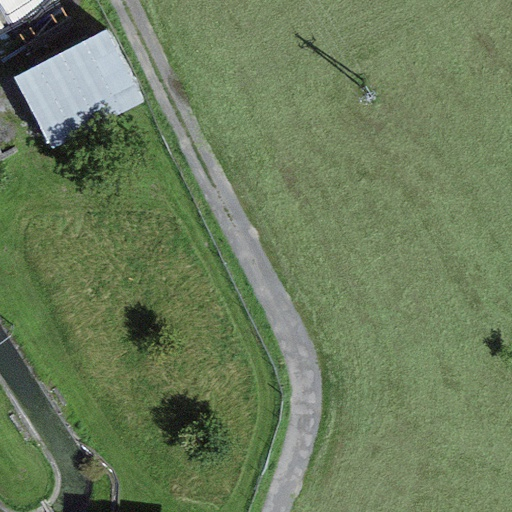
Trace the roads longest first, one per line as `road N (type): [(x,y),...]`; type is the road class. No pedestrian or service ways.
road 1 (track): [(130,0),(325,395)]
road 2 (residential): [(325,395),(283,511)]
